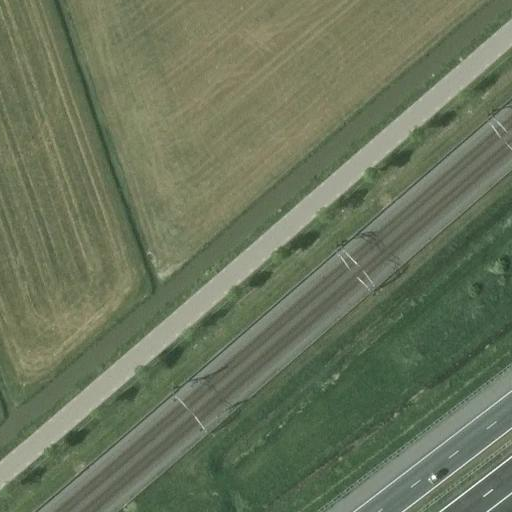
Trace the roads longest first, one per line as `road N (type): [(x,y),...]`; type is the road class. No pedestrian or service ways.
road 1 (unclassified): [(0,477),(511,33)]
road 2 (motorway): [(511,409),(378,511)]
